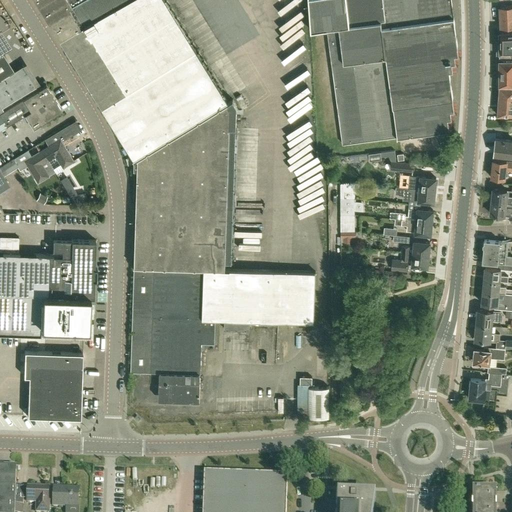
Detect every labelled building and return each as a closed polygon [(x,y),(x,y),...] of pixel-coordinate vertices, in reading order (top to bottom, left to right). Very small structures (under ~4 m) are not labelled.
[(36,0),(64,44),(65,46),(67,50),(101,104),(102,106),(103,107),(105,110),(131,154),(134,159),(134,169),(137,169),(135,231),(135,250),(135,251),(134,256),(134,266),(133,288),(131,372),(151,372),(160,372),(159,396),(199,397),(200,374),(201,374),(202,342),(215,343),(216,319),(224,319),(224,328),(249,329),(249,320),(261,320),(261,324),(277,324),(277,321),(313,322),(313,323),(314,323),(315,271),(225,268),(231,107),(228,102),(229,102),(165,0),(36,0)] [(455,63),(454,55),(458,55),(457,47),(450,0),(308,0),(311,30),(326,29),(342,144),(445,131),(445,130),(449,130),(447,119),(451,118),(450,111),(454,111),(449,71),(453,71),(452,63),(455,63)] [(511,5),(500,6),(501,27),(511,25),(511,5)] [(495,43),(495,48),(497,49),(499,50),(499,84),(511,84),(511,31),(499,32),(499,41),(497,41),(495,43)] [(2,51),(0,52),(0,112),(38,89),(22,65),(14,70),(2,51)] [(46,84),(38,89),(0,112),(0,129),(24,114),(33,128),(62,110),(51,92),(46,84)] [(500,87),(499,96),(511,96),(511,87),(504,86),(504,88),(500,87)] [(499,101),(498,106),(506,107),(506,105),(511,105),(511,96),(499,96),(499,101)] [(498,106),(497,115),(511,115),(511,105),(506,105),(506,107),(498,106)] [(73,160),(61,141),(70,136),(65,127),(44,139),(48,145),(40,151),(44,158),(45,160),(48,159),(53,168),(54,168),(61,164),(63,167),(73,160)] [(511,140),(496,139),(494,154),(511,156),(511,140)] [(53,168),(48,159),(45,160),(44,158),(40,151),(31,156),(27,149),(14,158),(18,165),(16,166),(19,170),(27,164),(38,182),(48,175),(47,174),(55,170),(54,168),(53,168)] [(389,151),(388,151),(388,152),(388,156),(391,162),(396,162),(395,155),(395,151),(395,150),(392,151),(391,151),(390,151),(389,151)] [(379,152),(369,154),(369,161),(379,160),(380,160),(381,159),(382,159),(381,155),(381,153),(381,152),(379,152)] [(0,189),(9,184),(3,174),(16,166),(18,165),(14,158),(0,165),(0,189)] [(511,162),(493,160),(491,178),(495,178),(495,180),(504,181),(505,176),(507,176),(507,172),(505,171),(505,170),(511,170),(511,162)] [(396,162),(391,162),(390,169),(412,171),(413,164),(396,162)] [(435,190),(436,177),(412,175),(411,188),(435,190)] [(358,183),(338,182),(339,199),(353,199),(353,194),(357,194),(358,183)] [(434,203),(435,190),(411,188),(405,187),(404,200),(434,203)] [(511,197),(507,197),(506,197),(507,190),(493,189),(492,197),(493,197),(492,202),(511,203),(511,197)] [(40,193),(37,200),(43,203),(47,197),(40,193)] [(353,199),(339,199),(339,215),(353,215),(353,211),(362,212),(362,202),(353,202),(353,199)] [(504,216),(505,209),(511,209),(511,203),(492,202),(492,206),(491,206),(490,214),(504,216)] [(432,222),(433,210),(409,208),(408,216),(405,216),(405,220),(432,222)] [(353,215),(339,215),(339,231),(341,231),(353,231),(353,215)] [(430,234),(432,222),(405,220),(402,220),(401,225),(407,225),(407,230),(415,231),(415,233),(430,234)] [(396,235),(397,228),(384,227),(383,234),(393,235),(396,235)] [(341,231),(341,238),(343,238),(343,245),(350,245),(350,238),(355,238),(355,231),(353,231),(341,231)] [(0,291),(42,293),(93,295),(95,240),(53,238),(52,250),(62,250),(62,254),(48,254),(17,253),(18,238),(0,236),(0,291)] [(508,242),(507,242),(484,240),(482,262),(498,263),(511,264),(511,256),(507,256),(508,242)] [(413,246),(402,245),(401,252),(429,255),(430,242),(414,241),(413,246)] [(412,265),(427,267),(429,255),(401,252),(401,258),(392,258),(391,269),(408,271),(408,263),(412,264),(412,265)] [(485,267),(484,279),(499,281),(507,282),(508,276),(500,276),(501,269),(511,270),(511,264),(498,263),(497,268),(485,267)] [(504,293),(511,294),(511,289),(506,289),(506,287),(499,286),(499,281),(484,279),(483,291),(498,293),(498,292),(504,293)] [(0,332),(41,334),(41,327),(42,293),(0,291),(0,332)] [(498,293),(483,291),(481,303),(497,305),(498,300),(504,300),(504,293),(498,292),(498,293)] [(93,295),(42,293),(41,327),(89,329),(90,296),(93,296),(93,295)] [(502,314),(498,311),(493,310),(477,308),(476,324),(492,325),(492,319),(502,320),(502,314)] [(491,332),(492,325),(476,324),(474,339),(496,341),(499,341),(499,340),(500,333),(491,332)] [(499,340),(499,341),(496,341),(496,346),(505,347),(505,349),(511,349),(511,339),(506,339),(506,341),(499,340)] [(474,362),(489,364),(490,358),(503,359),(503,352),(490,351),(491,348),(484,347),(484,350),(475,349),(474,355),(472,356),(472,360),(474,361),(474,362)] [(24,350),(23,375),(28,375),(27,415),(80,417),(82,364),(82,352),(24,350)] [(489,372),(501,373),(506,374),(506,367),(488,365),(487,372),(489,372)] [(500,385),(501,373),(489,372),(488,378),(485,378),(485,380),(470,378),(468,398),(484,400),(486,387),(485,387),(485,384),(500,385)] [(298,399),(298,417),(308,417),(329,417),(329,387),(308,387),(308,390),(302,390),(302,399),(298,399)] [(224,420),(279,420),(279,392),(224,392),(224,420)] [(0,511),(15,511),(15,504),(16,486),(17,466),(0,465),(0,511)] [(287,477),(205,473),(203,511),(286,511),(287,494),(287,477)] [(16,486),(15,504),(23,504),(24,487),(16,486)] [(27,502),(36,502),(35,511),(48,511),(48,503),(49,487),(28,487),(27,502)] [(53,506),(78,507),(79,489),(54,488),(53,506)] [(496,491),(475,491),(474,511),(495,511),(496,510),(497,510),(497,504),(496,504),(496,491)] [(338,511),(334,511),(333,511),(373,511),(376,496),(338,494),(338,511)]
